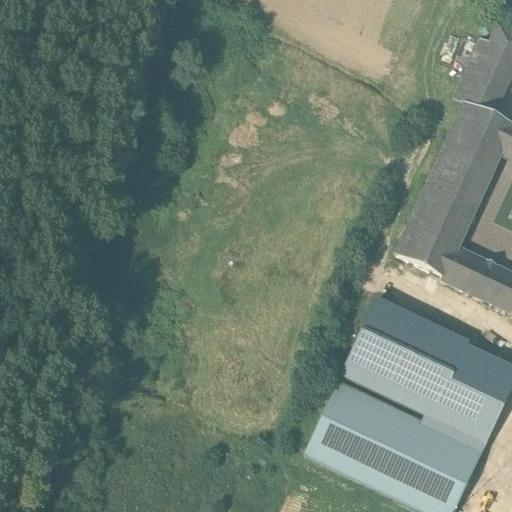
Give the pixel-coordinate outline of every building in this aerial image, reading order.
[(467,108),(492,120),(511,75),(511,33),(498,27),(489,46),(479,41),(452,101),(467,108)] [(511,129),(492,120),(467,108),(395,259),(511,313),(511,282),(452,254),(498,155),(511,161),(511,129)] [(375,305),(340,380),(431,422),(466,347),(375,305)] [(511,367),(466,347),(431,422),(479,444),(511,373),(511,367)] [(338,385),(303,459),(414,511),(454,511),(482,453),(338,385)]
